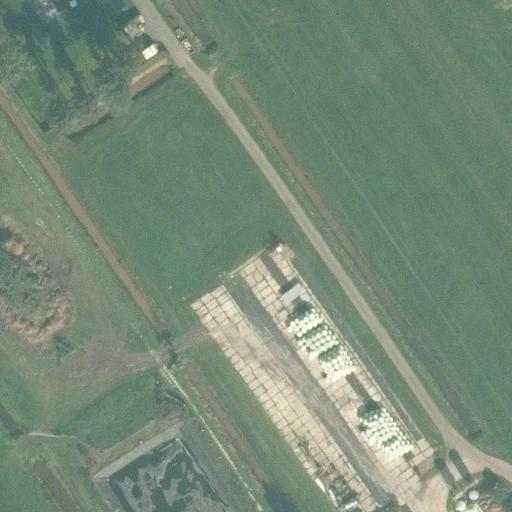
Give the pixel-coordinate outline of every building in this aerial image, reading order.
[(413,468),(429,457),(335,313),(300,335),(384,463),(402,451),(413,468)] [(268,390),(293,376),(286,363),(261,377),(268,390)] [(294,386),(275,387),(275,402),(295,401),(294,386)] [(356,485),(373,511),(383,511),(397,503),(375,470),(360,480),(354,471),(366,463),(319,391),(288,412),(343,494),(356,485)] [(123,470),(144,511),(246,511),(196,412),(106,457),(114,474),(123,470)]
